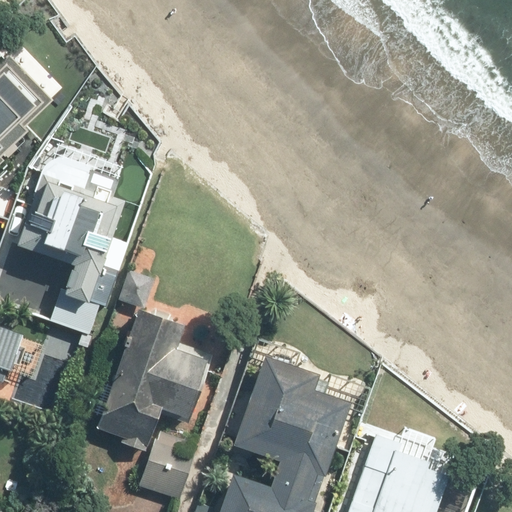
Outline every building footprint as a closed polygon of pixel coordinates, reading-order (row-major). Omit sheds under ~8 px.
[(0,69),(0,149),(56,99),(16,54),(0,69)] [(134,183),(44,155),(18,242),(79,260),(69,290),(98,299),(134,183)] [(157,275),(127,266),(117,296),(139,302),(101,427),(154,443),(140,487),(177,498),(196,434),(154,421),(159,404),(193,414),(212,351),(167,337),(176,308),(150,300),(157,275)] [(98,303),(60,291),(51,317),(90,331),(98,303)] [(0,382),(10,386),(28,330),(0,321),(0,382)] [(322,368),(266,350),(236,444),(278,457),(271,481),(228,467),(213,511),(314,511),(350,397),(316,386),(322,368)] [(435,511),(457,450),(375,422),(344,511),(435,511)]
